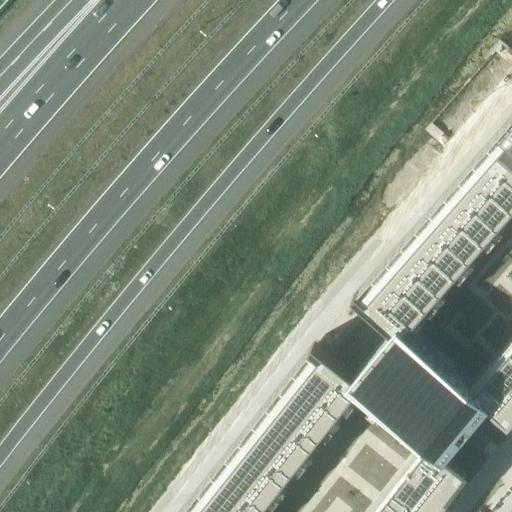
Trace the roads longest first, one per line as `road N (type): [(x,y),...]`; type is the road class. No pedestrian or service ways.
road 1 (motorway): [(0,454),(104,321),(384,0)]
road 2 (motorway): [(0,339),(298,0)]
road 3 (motorway): [(136,0),(0,162)]
road 4 (motorway): [(103,0),(0,88)]
